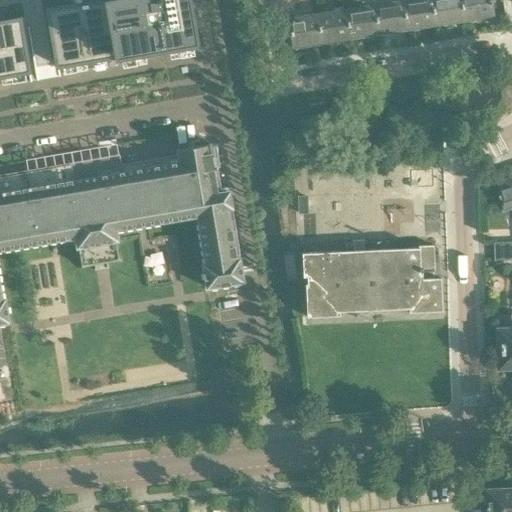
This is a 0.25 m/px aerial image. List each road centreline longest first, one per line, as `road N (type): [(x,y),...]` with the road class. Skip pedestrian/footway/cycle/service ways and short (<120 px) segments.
road 1 (tertiary): [(0,484),(472,440)]
road 2 (residential): [(472,440),(460,159),(511,133)]
road 3 (residential): [(511,50),(282,87)]
